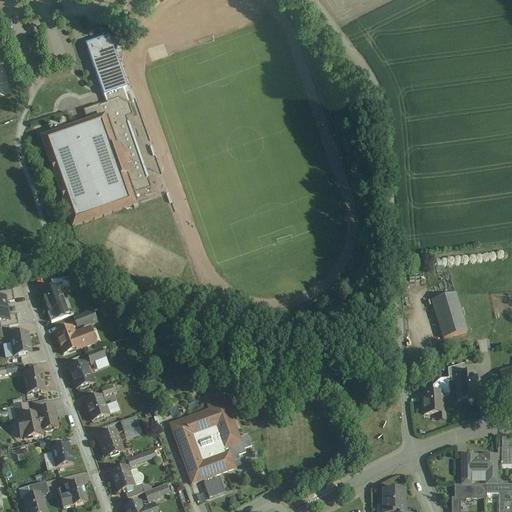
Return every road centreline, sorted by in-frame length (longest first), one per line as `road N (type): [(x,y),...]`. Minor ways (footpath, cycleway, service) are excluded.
road 1 (track): [(401,371),(262,369),(231,339),(142,297),(45,232),(18,148),(26,116),(98,93),(70,7)]
road 2 (unclassified): [(410,455),(378,90),(311,0)]
road 3 (residential): [(107,511),(23,283)]
road 4 (residential): [(301,511),(410,455)]
